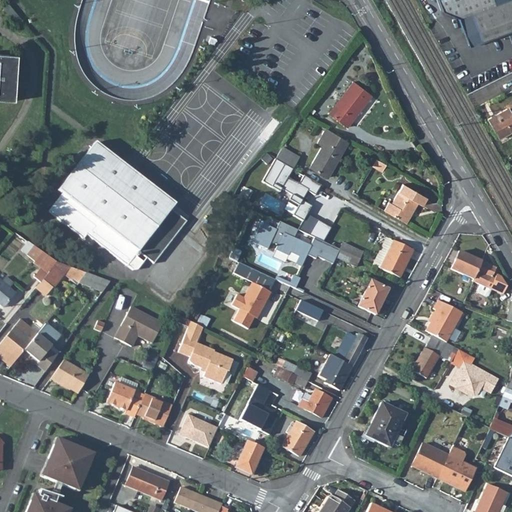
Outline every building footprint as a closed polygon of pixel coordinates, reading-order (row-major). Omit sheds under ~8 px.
[(511,0),(438,0),(442,10),(458,18),(463,31),(475,27),(481,41),(511,29),(511,0)] [(21,20),(8,4),(3,8),(16,25),(21,20)] [(475,27),(463,31),(468,46),(481,41),(475,27)] [(0,100),(13,101),(16,55),(0,54),(0,100)] [(371,95),(353,81),(328,114),(346,127),(371,95)] [(494,130),(499,139),(511,131),(511,102),(506,106),(507,108),(487,119),(493,131),(494,130)] [(348,141),(325,128),(316,145),(320,147),(309,167),(327,177),(348,141)] [(174,204),(94,143),(57,190),(61,193),(47,211),(80,236),(82,233),(85,236),(85,235),(132,270),(136,270),(142,262),(138,259),(135,263),(131,259),(134,255),(137,251),(153,264),(185,222),(170,210),(174,204)] [(285,149),(281,147),(275,159),(292,168),(299,157),(285,149)] [(382,171),(386,165),(376,159),(372,166),(382,171)] [(274,191),(260,183),(250,201),(264,209),(274,191)] [(426,197),(402,184),(391,204),(388,202),(383,211),(403,222),(410,210),(412,211),(417,203),(422,205),(426,197)] [(405,223),(412,211),(410,210),(403,222),(405,223)] [(248,245),(251,239),(242,234),(239,241),(248,245)] [(390,248),(392,241),(385,238),(382,244),(390,248)] [(390,248),(382,244),(372,265),(399,278),(412,251),(392,241),(390,248)] [(26,255),(33,246),(27,242),(20,250),(26,255)] [(338,249),(359,259),(362,252),(342,243),(338,249)] [(56,262),(33,246),(26,255),(34,261),(33,263),(39,268),(32,277),(39,283),(42,280),(56,262)] [(359,259),(338,249),(335,257),(355,267),(359,259)] [(473,279),(481,261),(458,251),(454,260),(455,261),(453,265),(452,265),(450,269),(473,279)] [(262,274),(233,260),(228,271),(251,283),(242,300),(237,297),(232,306),(238,308),(237,309),(256,318),(269,292),(268,292),(274,279),(262,274)] [(487,287),(495,268),(481,261),(473,279),(472,281),(479,284),(487,287)] [(56,262),(42,280),(39,283),(35,288),(45,296),(52,288),(63,275),(72,278),(68,284),(76,286),(78,283),(86,273),(56,262)] [(274,279),(277,273),(265,267),(262,274),(274,279)] [(277,279),(296,288),(300,279),(281,270),(277,279)] [(86,273),(78,283),(84,285),(102,292),(109,282),(86,273)] [(0,281),(0,318),(3,322),(3,307),(14,293),(8,288),(12,283),(5,277),(1,282),(0,281)] [(375,315),(387,289),(370,281),(357,306),(375,315)] [(84,285),(78,283),(76,286),(69,294),(72,296),(76,291),(78,292),(84,285)] [(487,287),(479,284),(477,290),(477,293),(485,296),(488,296),(491,289),(487,287)] [(316,326),(324,310),(301,299),(293,315),(316,326)] [(445,343),(461,314),(437,300),(432,309),(434,310),(436,311),(429,323),(424,331),(432,335),(445,343)] [(161,323),(129,307),(113,338),(130,347),(136,336),(151,343),(161,323)] [(429,323),(436,311),(434,310),(427,322),(429,323)] [(176,315),(174,320),(188,327),(177,352),(189,357),(188,361),(193,365),(200,368),(205,370),(204,372),(202,377),(220,384),(221,384),(226,371),(227,372),(232,360),(213,352),(213,351),(195,343),(202,328),(191,322),(190,322),(176,315)] [(207,324),(209,319),(203,316),(200,321),(207,324)] [(14,362),(23,350),(36,335),(37,334),(19,319),(0,342),(0,360),(9,368),(14,362)] [(352,326),(339,320),(336,327),(349,332),(352,326)] [(100,332),(103,324),(97,321),(93,329),(100,332)] [(355,337),(351,335),(344,347),(342,351),(338,349),(334,357),(351,366),(366,339),(357,334),(355,337)] [(36,335),(23,350),(31,357),(37,362),(35,365),(34,365),(44,372),(56,356),(48,350),(50,346),(36,335)] [(458,350),(445,343),(432,335),(411,370),(425,378),(438,356),(446,360),(450,353),(454,355),(458,350)] [(454,355),(450,363),(459,368),(460,369),(457,374),(456,374),(450,385),(463,393),(467,394),(469,394),(472,393),(476,391),(478,390),(480,387),(490,393),(497,380),(470,365),(474,358),(458,350),(454,355)] [(334,357),(328,355),(317,376),(325,380),(323,383),(338,390),(351,366),(334,357)] [(280,368),(284,361),(279,358),(275,366),(277,367),(280,368)] [(88,375),(62,360),(50,379),(58,384),(58,383),(77,394),(88,375)] [(280,368),(306,381),(307,382),(311,374),(284,361),(280,368)] [(257,372),(247,367),(241,377),(251,382),(257,372)] [(306,381),(280,368),(277,367),(273,375),(292,385),(293,382),(304,387),(306,381)] [(230,375),(227,372),(226,371),(221,384),(222,384),(226,384),(230,375)] [(135,387),(136,384),(120,378),(117,384),(134,391),(135,387)] [(511,389),(511,380),(509,379),(498,406),(507,409),(510,401),(511,401),(511,390),(511,391),(511,389)] [(117,384),(113,383),(105,403),(125,411),(124,413),(134,417),(135,415),(143,394),(145,391),(135,387),(134,391),(117,384)] [(330,399),(314,390),(310,396),(305,393),(297,406),(320,418),(330,399)] [(143,394),(135,415),(142,418),(143,416),(149,419),(148,421),(162,427),(171,405),(143,394)] [(388,448),(404,415),(380,403),(373,417),(375,418),(373,423),(370,422),(364,436),(388,448)] [(218,427),(188,414),(179,434),(208,448),(218,427)] [(511,431),(511,426),(496,419),(493,418),(489,426),(488,429),(489,430),(493,432),(498,434),(507,437),(511,431)] [(312,433),(295,422),(294,424),(291,422),(285,432),(288,434),(281,446),(298,456),(312,433)] [(489,441),(493,432),(489,430),(480,447),(485,449),(489,441)] [(494,443),(498,434),(493,432),(489,441),(494,443)] [(89,452),(58,440),(56,446),(52,445),(42,469),(46,471),(43,477),(74,490),(77,483),(80,485),(90,460),(87,459),(89,452)] [(262,448),(246,441),(234,467),(250,474),(262,448)] [(448,456),(447,456),(422,444),(411,466),(436,478),(437,479),(448,456)] [(447,456),(448,456),(437,479),(463,491),(474,469),(461,463),(464,456),(463,452),(451,447),(447,456)] [(160,500),(167,482),(132,467),(124,486),(160,500)] [(497,511),(500,506),(506,493),(486,484),(474,511),(497,511)] [(196,494),(180,487),(173,503),(190,510),(196,494)] [(54,496),(38,490),(35,496),(33,502),(29,501),(24,511),(64,511),(66,508),(54,503),(54,496)] [(346,511),(353,501),(337,490),(333,497),(329,495),(318,511),(346,511)] [(213,503),(214,501),(196,494),(190,510),(195,511),(216,511),(220,506),(213,503)] [(168,511),(170,511),(173,506),(168,503),(165,510),(168,511)] [(365,511),(387,511),(370,503),(365,511)]
